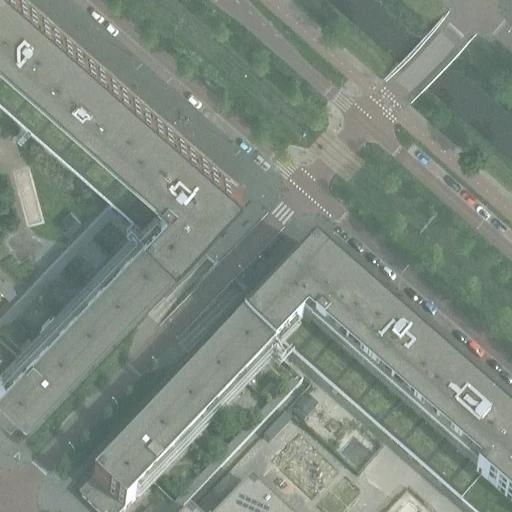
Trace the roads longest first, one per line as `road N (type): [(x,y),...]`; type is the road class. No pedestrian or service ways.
road 1 (residential): [(3,501),(309,186)]
road 2 (residential): [(94,0),(309,186)]
road 3 (residential): [(309,186),(511,366)]
road 4 (residential): [(511,253),(364,122)]
road 5 (residential): [(364,122),(222,0)]
road 6 (residential): [(364,122),(474,9)]
